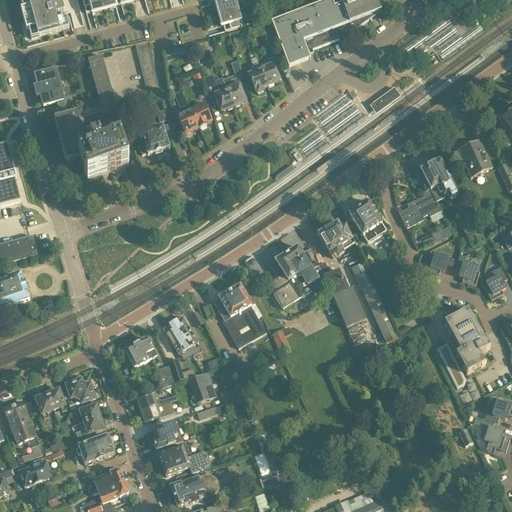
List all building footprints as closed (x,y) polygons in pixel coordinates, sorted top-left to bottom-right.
[(60,12),(67,10),(63,0),(23,0),(33,36),(64,27),(60,12)] [(104,10),(100,0),(81,0),(86,15),(92,13),(92,15),(99,13),(98,12),(104,10)] [(121,5),(119,0),(100,0),(104,10),(109,9),(109,10),(116,9),(116,7),(121,5)] [(215,0),(217,4),(215,4),(217,11),(218,10),(220,16),(238,11),(235,0),(215,0)] [(353,0),(341,5),(342,5),(334,8),(331,0),(329,0),(294,14),(293,14),(271,23),(288,69),(289,69),(289,68),(309,61),(310,61),(307,52),(312,50),(312,51),(338,41),(339,42),(380,13),(381,13),(375,0),(353,0)] [(238,11),(220,16),(221,21),(220,21),(221,28),(223,28),(225,33),(243,28),(238,11)] [(267,44),(269,49),(271,56),(276,54),(273,47),(271,42),(267,44)] [(137,52),(149,49),(147,43),(140,45),(135,46),(137,52)] [(198,57),(206,54),(205,51),(210,49),(208,43),(195,47),(198,57)] [(150,54),(149,49),(137,52),(138,57),(150,54)] [(196,60),(192,49),(165,58),(168,68),(196,60)] [(87,61),(101,58),(100,53),(85,56),(87,61)] [(152,60),(150,54),(138,57),(140,63),(141,62),(152,60)] [(267,88),(260,71),(253,54),(249,56),(251,61),(250,62),(253,68),(251,69),(253,74),(248,76),(255,93),(256,92),(257,95),(263,93),(262,90),(267,88)] [(101,58),(87,61),(95,90),(96,92),(97,97),(101,109),(95,111),(78,116),(80,120),(102,114),(116,110),(101,58)] [(267,68),(260,71),(267,88),(279,83),(273,69),(278,67),(275,59),(265,63),(267,68)] [(153,66),(152,60),(141,62),(140,63),(141,68),(153,66)] [(231,65),(235,77),(235,78),(242,76),(238,63),(231,65)] [(200,72),(198,64),(191,66),(193,74),(200,72)] [(154,71),(153,66),(141,68),(142,74),(154,71)] [(40,97),(68,89),(67,88),(60,90),(55,71),(34,76),(37,87),(34,88),(37,97),(40,96),(40,97)] [(154,71),(142,74),(144,80),(156,77),(154,71)] [(197,81),(198,84),(204,83),(201,75),(193,78),(194,82),(197,81)] [(86,92),(81,76),(75,78),(80,94),(86,92)] [(157,82),(156,77),(144,80),(145,85),(157,82)] [(230,79),(222,82),(233,108),(234,107),(236,108),(240,107),(240,105),(245,103),(239,86),(238,86),(236,80),(231,82),(230,79)] [(157,82),(145,85),(147,91),(159,88),(157,82)] [(233,108),(222,82),(214,85),(211,86),(212,89),(214,96),(221,113),(227,110),(228,111),(232,110),(232,108),(233,108)] [(159,88),(147,91),(148,97),(160,94),(159,88)] [(68,89),(40,97),(43,107),(59,103),(59,106),(58,107),(60,114),(66,112),(65,109),(72,107),(68,89)] [(394,89),(384,96),(369,107),(373,112),(398,94),(394,89)] [(190,113),(191,112),(182,93),(173,97),(183,117),(177,120),(181,129),(180,130),(182,134),(184,135),(185,136),(198,130),(190,113)] [(95,111),(101,109),(97,97),(91,99),(95,111)] [(203,107),(191,112),(190,113),(198,130),(198,129),(199,130),(207,126),(207,125),(211,123),(203,107)] [(166,124),(163,113),(157,115),(160,126),(166,124)] [(511,113),(498,123),(511,142),(511,113)] [(128,165),(120,141),(122,140),(120,135),(90,146),(89,143),(85,145),(78,121),(80,120),(78,116),(77,116),(76,115),(54,121),(66,163),(79,159),(87,180),(105,174),(128,165)] [(168,126),(162,128),(140,135),(142,139),(137,141),(142,157),(147,155),(147,157),(169,150),(165,137),(170,135),(168,126)] [(454,155),(458,164),(462,162),(470,180),(492,170),(479,143),(458,152),(458,153),(454,155)] [(7,146),(0,147),(0,208),(20,203),(15,182),(17,182),(7,146)] [(301,159),(297,154),(293,157),(297,162),(301,159)] [(431,192),(436,203),(444,199),(444,198),(447,196),(459,221),(470,215),(461,197),(459,198),(440,162),(420,172),(420,173),(416,175),(425,193),(426,195),(431,192)] [(497,170),(508,194),(511,192),(511,179),(505,166),(497,170)] [(426,195),(425,193),(422,195),(424,198),(413,203),(421,219),(428,216),(429,219),(441,213),(436,203),(431,192),(426,195)] [(373,201),(349,216),(365,243),(376,236),(373,231),(382,226),(374,213),(379,210),(373,201)] [(406,231),(416,225),(415,222),(421,219),(413,203),(407,206),(408,209),(398,214),(406,231)] [(470,216),(459,221),(472,249),(483,243),(477,230),(470,216)] [(328,229),(342,252),(354,245),(346,225),(340,229),(337,224),(328,229)] [(439,232),(442,240),(450,236),(451,233),(448,227),(439,232)] [(342,252),(328,229),(317,236),(329,255),(332,260),(335,258),(336,259),(344,254),(342,252)] [(511,230),(501,236),(508,251),(511,249),(511,230)] [(32,238),(0,246),(0,267),(1,267),(37,258),(32,238)] [(431,238),(422,243),(425,248),(434,244),(431,238)] [(310,268),(298,249),(275,263),(276,264),(270,268),(278,280),(277,281),(276,280),(269,286),(274,293),(274,292),(275,294),(273,295),(283,311),(311,294),(307,288),(322,279),(316,264),(310,268)] [(357,251),(352,254),(355,260),(360,258),(357,251)] [(475,288),(479,275),(475,273),(477,269),(464,265),(466,258),(459,256),(455,270),(461,272),(459,279),(463,280),(462,284),(467,286),(466,289),(474,291),(474,288),(475,288)] [(429,260),(425,273),(439,277),(439,273),(444,274),(446,266),(452,268),(454,263),(434,257),(433,261),(429,260)] [(365,322),(352,291),(347,293),(338,272),(331,275),(324,264),(318,267),(346,330),(365,322)] [(364,266),(352,271),(386,346),(398,340),(364,266)] [(505,291),(502,284),(507,281),(500,269),(486,277),(489,283),(486,285),(488,288),(484,290),(491,303),(503,296),(501,293),(505,291)] [(8,279),(8,281),(0,283),(0,318),(11,314),(9,308),(29,301),(20,275),(8,279)] [(250,308),(254,306),(250,299),(247,301),(240,288),(218,300),(219,301),(214,304),(226,326),(225,327),(238,351),(266,335),(250,308)] [(213,318),(209,308),(203,310),(207,321),(213,318)] [(483,342),(467,312),(443,325),(459,355),(456,357),(466,377),(484,367),(479,357),(490,351),(485,341),(483,342)] [(190,318),(197,329),(204,324),(197,314),(190,318)] [(178,356),(192,348),(198,345),(183,319),(177,323),(176,322),(169,327),(169,328),(163,331),(178,356)] [(402,338),(411,333),(408,327),(399,333),(402,338)] [(288,329),(272,337),(280,354),(290,349),(285,338),(291,335),(288,329)] [(154,367),(160,365),(147,341),(124,352),(134,371),(151,362),(154,367)] [(262,362),(264,366),(271,363),(273,366),(275,365),(271,357),(262,362)] [(182,374),(178,361),(169,365),(175,384),(185,381),(182,374)] [(169,367),(167,368),(156,372),(162,390),(175,386),(169,367)] [(207,375),(193,379),(188,381),(196,405),(209,401),(209,399),(214,397),(212,390),(212,384),(215,383),(212,373),(207,375)] [(77,401),(84,386),(82,384),(80,381),(66,387),(71,400),(74,399),(77,401)] [(84,386),(77,401),(81,402),(82,405),(95,400),(90,385),(87,387),(84,386)] [(220,398),(223,406),(227,405),(245,399),(242,390),(239,391),(220,398)] [(47,396),(53,411),(60,409),(62,414),(66,412),(58,391),(47,396)] [(53,411),(47,396),(36,400),(44,421),(48,419),(46,414),(53,411)] [(141,414),(169,404),(176,402),(175,398),(161,402),(157,400),(156,396),(137,402),(141,414)] [(511,420),(511,416),(511,405),(502,402),(501,406),(497,405),(496,408),(489,406),(484,422),(494,425),(497,426),(499,420),(506,423),(507,419),(511,420)] [(16,425),(29,420),(22,404),(3,411),(10,429),(16,427),(16,425)] [(169,404),(141,414),(144,425),(161,420),(160,420),(167,417),(166,413),(171,411),(169,404)] [(84,424),(100,419),(96,407),(75,414),(76,419),(81,417),(84,424)] [(222,415),(219,407),(196,415),(199,422),(222,415)] [(84,424),(79,425),(82,432),(76,435),(77,439),(104,430),(100,419),(84,424)] [(475,419),(473,425),(483,428),(480,438),(485,440),(484,443),(488,444),(486,452),(485,454),(487,455),(493,457),(495,451),(501,452),(503,452),(506,445),(503,444),(505,439),(501,438),(502,434),(492,431),(494,425),(484,422),(475,419)] [(16,427),(10,429),(13,437),(33,429),(29,420),(16,425),(16,427)] [(156,452),(175,446),(174,440),(177,439),(176,434),(181,433),(178,425),(147,435),(150,444),(153,443),(156,452)] [(33,429),(13,437),(17,447),(28,443),(31,450),(33,454),(22,458),(25,464),(43,457),(42,454),(33,429)] [(458,435),(465,449),(473,445),(466,431),(458,435)] [(106,437),(92,442),(99,461),(114,456),(111,446),(113,445),(114,443),(112,439),(110,438),(108,438),(106,437)] [(162,468),(186,459),(184,455),(190,453),(188,449),(200,445),(198,438),(178,445),(179,450),(158,458),(162,468)] [(99,461),(92,442),(78,448),(78,449),(76,452),(78,456),(81,457),(85,466),(86,466),(88,467),(92,466),(93,463),(99,461)] [(60,451),(58,445),(50,448),(51,451),(52,454),(60,451)] [(268,451),(271,458),(277,455),(274,449),(268,451)] [(165,479),(189,470),(191,477),(209,471),(203,455),(186,461),(186,459),(162,468),(165,479)] [(17,473),(20,472),(14,458),(8,460),(12,471),(14,475),(14,474),(17,473)] [(46,462),(31,467),(38,485),(53,479),(46,462)] [(20,472),(17,473),(24,490),(38,485),(31,467),(20,472)] [(277,475),(259,481),(262,489),(286,480),(281,467),(275,469),(277,475)] [(3,473),(0,474),(0,499),(10,496),(3,480),(5,479),(7,486),(13,483),(11,478),(15,476),(14,474),(14,475),(12,471),(3,474),(3,473)] [(97,494),(124,483),(120,473),(117,472),(93,482),(95,488),(89,491),(91,497),(97,494)] [(176,507),(177,510),(205,499),(205,497),(211,495),(214,493),(216,489),(216,486),(215,482),(212,479),(209,478),(205,479),(204,476),(169,489),(170,492),(166,494),(171,509),(176,507)] [(97,494),(99,498),(82,508),(83,511),(103,511),(112,508),(110,503),(127,496),(128,493),(124,483),(97,494)] [(253,496),(259,511),(269,509),(263,493),(253,496)] [(45,497),(50,509),(59,505),(55,494),(45,497)] [(385,499),(354,511),(390,511),(387,504),(385,500),(385,499)] [(220,511),(229,507),(227,502),(206,510),(207,511),(206,511),(220,511)]
